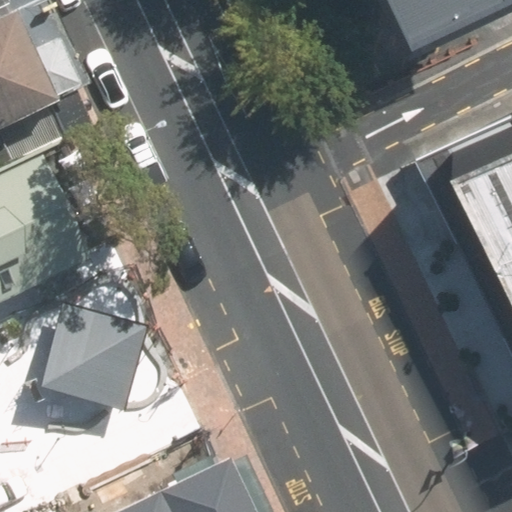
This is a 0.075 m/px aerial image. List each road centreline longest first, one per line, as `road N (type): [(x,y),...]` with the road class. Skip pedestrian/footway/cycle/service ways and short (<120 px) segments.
road 1 (secondary): [(241,196),(393,511)]
road 2 (residential): [(241,196),(511,64)]
road 3 (secondary): [(146,0),(241,196)]
